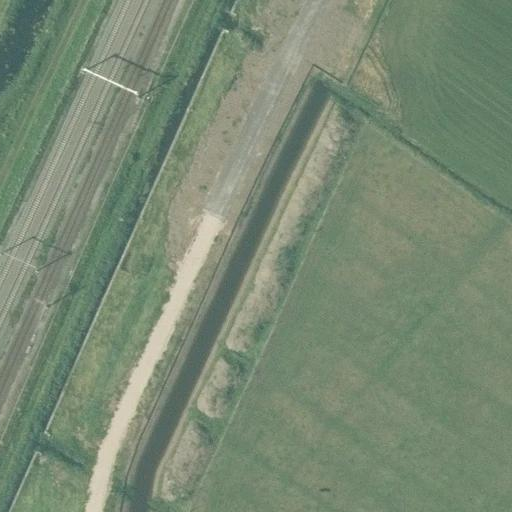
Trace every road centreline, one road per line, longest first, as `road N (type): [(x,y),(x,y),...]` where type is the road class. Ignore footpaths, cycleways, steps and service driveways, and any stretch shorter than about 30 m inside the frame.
road 1 (track): [(93,511),(109,446),(218,203)]
road 2 (track): [(0,183),(84,0)]
